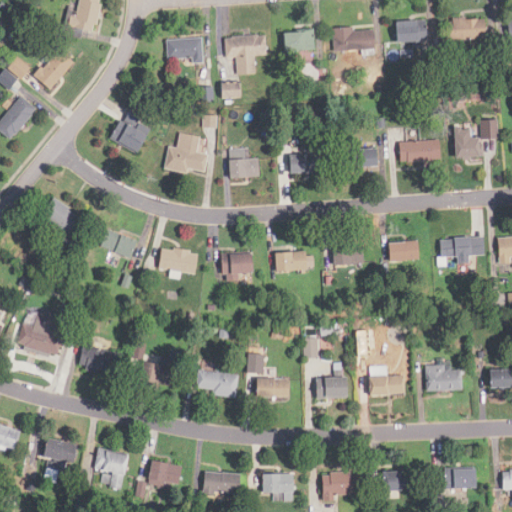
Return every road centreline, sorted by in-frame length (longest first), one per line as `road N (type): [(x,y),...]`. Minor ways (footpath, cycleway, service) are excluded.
road 1 (residential): [(0,384),(245,436),(511,427)]
road 2 (residential): [(53,147),(134,199),(208,216),(511,196)]
road 3 (residential): [(136,0),(125,51),(107,82),(0,212)]
